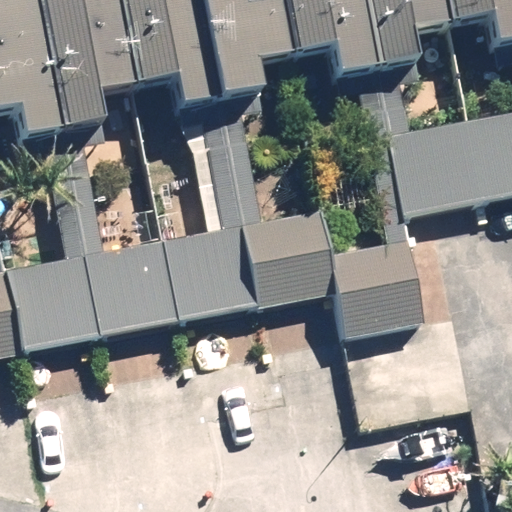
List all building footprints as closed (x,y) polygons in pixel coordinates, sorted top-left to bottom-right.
[(68,141),(39,0),(16,0),(0,3),(0,120),(19,117),(26,150),(68,141)] [(115,0),(39,0),(68,141),(106,134),(99,99),(134,92),(115,0)] [(226,109),(203,0),(115,0),(134,92),(175,84),(182,118),(226,109)] [(283,0),(203,0),(226,109),(267,101),(260,68),(296,61),(283,0)] [(379,78),(363,0),(283,0),(296,61),(303,93),(340,86),(379,78)] [(448,0),(363,0),(379,78),(421,69),(414,37),(455,29),(448,0)] [(511,50),(511,0),(448,0),(455,29),(488,22),(494,54),(511,50)] [(468,135),(421,145),(412,99),(355,111),(380,230),(402,225),(511,202),(511,78),(458,90),(468,135)] [(241,228),(260,225),(243,140),(202,148),(219,233),(241,228)] [(61,265),(104,256),(87,170),(44,179),(61,265)] [(241,228),(258,314),(332,299),(325,265),(315,214),(260,225),(241,228)] [(258,314),(241,228),(219,233),(104,256),(61,265),(10,275),(27,361),(258,314)] [(409,248),(325,265),(332,299),(342,346),(425,329),(409,248)] [(0,366),(27,361),(10,275),(0,277),(0,366)]
